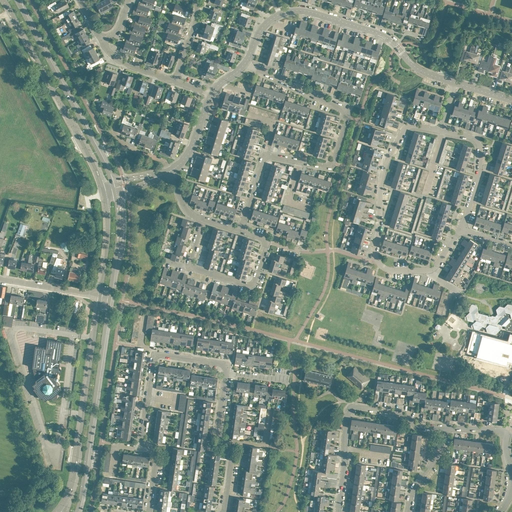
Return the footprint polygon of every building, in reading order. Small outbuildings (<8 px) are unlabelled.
[(69,7),(64,0),(57,4),(55,2),(49,5),(52,11),(56,9),(58,13),(69,7)] [(101,14),(113,7),(111,3),(114,2),(116,3),(116,0),(105,0),(96,5),(101,14)] [(151,9),(154,0),(140,0),(139,5),(149,9),(151,9)] [(254,9),(256,3),(248,0),(247,3),(244,2),(241,8),(249,11),(250,8),(254,9)] [(350,11),(353,0),(347,0),(345,7),(348,8),(345,15),(348,16),(350,11)] [(376,14),(380,2),(376,1),(375,4),(372,13),(376,14)] [(185,11),(186,8),(186,7),(176,4),(172,14),(175,14),(185,18),(187,12),(185,11)] [(146,18),(149,9),(139,5),(137,8),(135,7),(133,14),(140,16),(146,18)] [(402,25),(406,13),(407,7),(404,6),(402,13),(403,14),(402,15),(400,15),(397,24),(402,25)] [(388,21),(391,12),(388,11),(389,8),(386,7),(381,21),(380,26),(383,27),(385,20),(388,21)] [(222,10),(214,8),(213,11),(210,10),(208,17),(215,20),(217,15),(220,16),(222,10)] [(393,22),(397,10),(394,9),(393,12),(391,12),(388,21),(393,22)] [(76,18),(73,12),(71,13),(69,10),(57,16),(59,20),(65,16),(68,22),(76,18)] [(248,27),(251,19),(249,18),(250,16),(242,13),(240,19),(243,20),(241,24),(248,27)] [(407,27),(408,23),(410,14),(406,13),(402,25),(407,27)] [(417,26),(421,13),(418,13),(417,16),(415,15),(412,24),(417,26)] [(184,21),(185,18),(175,14),(172,24),(179,27),(184,29),(186,22),(184,21)] [(147,29),(151,20),(146,18),(140,16),(139,19),(137,19),(135,25),(145,29),(147,29)] [(425,36),(431,17),(428,16),(427,19),(424,18),(421,27),(424,28),(422,35),(425,36)] [(80,24),(76,18),(68,22),(71,28),(68,30),(70,33),(79,28),(77,25),(80,24)] [(299,36),(304,22),(301,21),(299,28),(296,27),(292,38),(295,38),(296,35),(299,36)] [(179,37),(181,31),(178,30),(179,27),(172,24),(169,23),(166,33),(168,33),(179,37)] [(212,23),(211,23),(210,26),(207,24),(205,31),(212,33),(213,30),(217,31),(219,25),(212,23)] [(142,38),(145,29),(135,25),(134,28),(131,27),(129,34),(131,34),(142,38)] [(311,40),(315,26),(312,25),(310,31),(307,30),(305,38),(311,40)] [(322,43),(327,29),(324,28),(322,35),(319,34),(316,41),(322,43)] [(87,35),(84,29),(76,33),(76,34),(71,36),(73,39),(76,37),(78,41),(87,35)] [(245,34),(250,36),(252,33),(243,30),(242,32),(234,29),(232,35),(243,39),(245,34)] [(327,48),(330,38),(328,37),(330,30),(327,29),(322,43),(321,46),(327,48)] [(216,35),(212,33),(205,31),(203,35),(197,33),(196,37),(209,41),(211,36),(215,38),(216,35)] [(337,37),(338,33),(335,32),(333,39),(330,38),(327,48),(333,50),(334,47),(337,37)] [(178,47),(180,41),(177,40),(179,37),(168,33),(165,43),(178,47)] [(285,41),(286,38),(274,35),(267,33),(266,35),(273,38),(272,40),(281,43),(282,41),(285,41)] [(139,47),(142,38),(131,34),(130,37),(128,37),(126,43),(136,47),(139,47)] [(342,48),(346,35),(343,34),(341,40),(338,39),(336,47),(342,48)] [(90,42),(87,35),(78,41),(79,44),(76,45),(78,48),(82,46),(83,46),(90,42)] [(241,45),(243,39),(232,35),(228,44),(236,47),(237,44),(241,45)] [(353,55),(358,38),(355,37),(353,44),(350,43),(348,50),(347,53),(353,55)] [(358,56),(362,46),(359,46),(361,39),(358,38),(353,55),(358,56)] [(280,46),(281,43),(272,40),(270,45),(283,49),(283,47),(280,46)] [(199,43),(196,51),(203,54),(205,49),(208,50),(210,44),(202,41),(201,44),(199,43)] [(364,58),(369,42),(366,41),(364,47),(362,46),(358,56),(358,57),(364,58)] [(371,57),(373,50),(370,49),(372,43),(369,42),(364,58),(370,60),(371,57)] [(133,56),(136,47),(126,43),(125,46),(122,45),(120,52),(133,56)] [(381,45),(378,44),(376,51),(373,50),(371,57),(373,58),(377,59),(380,49),(379,49),(381,45)] [(481,60),(483,56),(477,54),(479,45),(476,44),(475,47),(470,61),(475,63),(474,66),(479,67),(481,60)] [(96,53),(93,47),(92,48),(90,45),(82,50),(83,53),(85,52),(88,58),(96,53)] [(470,61),(475,47),(471,46),(469,52),(463,50),(460,61),(465,63),(466,60),(470,61)] [(234,62),(236,54),(234,53),(235,50),(227,48),(225,54),(228,55),(226,59),(234,62)] [(146,63),(152,65),(153,63),(157,64),(160,54),(150,50),(146,63)] [(278,55),(278,53),(269,50),(268,54),(280,58),(280,56),(278,55)] [(96,53),(88,58),(86,59),(91,68),(100,63),(98,60),(100,59),(96,53)] [(171,67),(175,56),(165,53),(161,66),(167,68),(168,65),(171,67)] [(289,69),(292,60),(289,59),(290,56),(287,55),(283,68),(281,75),(284,75),(286,69),(289,69)] [(294,71),(297,59),(298,57),(296,56),(294,61),(292,60),(289,69),(294,71)] [(488,71),(493,57),(489,56),(487,62),(481,60),(479,67),(478,71),(483,73),(484,70),(488,71)] [(501,66),(500,66),(497,65),(498,61),(496,60),(496,58),(493,57),(488,71),(493,73),(492,75),(497,77),(499,70),(501,66)] [(278,63),(275,62),(266,59),(265,64),(277,67),(278,63)] [(217,67),(223,69),(224,66),(207,60),(204,68),(209,70),(215,72),(217,67)] [(303,74),(306,62),(304,61),(303,64),(301,63),(298,72),(303,74)] [(312,77),(314,70),(316,65),(313,64),(312,67),(310,66),(307,75),(312,77)] [(320,82),(323,73),(324,70),(322,70),(322,67),(320,66),(319,69),(316,81),(320,82)] [(506,81),(511,67),(507,66),(505,72),(499,70),(497,77),(496,81),(501,82),(502,80),(506,81)] [(316,81),(319,69),(317,68),(316,71),(314,70),(312,77),(311,79),(316,81)] [(325,84),(329,72),(330,69),(327,68),(326,71),(324,70),(323,73),(320,82),(325,84)] [(213,78),(215,72),(209,70),(208,73),(203,71),(201,77),(208,80),(209,77),(213,78)] [(113,85),(117,74),(109,72),(107,78),(105,77),(104,82),(113,85)] [(133,77),(124,74),(122,80),(119,79),(116,88),(122,90),(124,85),(129,87),(133,77)] [(335,87),(339,75),(336,74),(335,77),(333,76),(330,85),(332,86),(330,93),(333,94),(335,87)] [(143,95),(146,97),(147,95),(149,88),(146,87),(148,82),(138,79),(135,90),(144,93),(143,95)] [(346,93),(350,80),(345,79),(344,82),(341,91),(346,93)] [(355,95),(359,83),(360,81),(357,80),(356,85),(353,85),(350,94),(355,95)] [(263,97),(267,84),(264,83),(263,87),(261,86),(258,95),(263,97)] [(159,98),(161,92),(163,88),(154,85),(150,95),(159,98)] [(273,100),(276,89),(273,89),(273,90),(271,89),(268,98),(273,100)] [(417,105),(420,96),(417,95),(419,90),(416,89),(412,103),(417,105)] [(171,93),(168,92),(165,102),(170,103),(171,100),(175,102),(178,93),(172,91),(171,93)] [(282,103),(286,92),(283,92),(282,93),(280,92),(278,101),(282,103)] [(423,106),(427,93),(425,92),(423,97),(420,96),(417,105),(423,106)] [(227,110),(230,101),(228,100),(229,94),(226,93),(224,99),(221,97),(220,100),(223,101),(221,109),(222,110),(222,108),(227,110)] [(395,99),(396,96),(387,93),(385,99),(399,103),(400,100),(395,99)] [(187,111),(192,98),(184,95),(181,103),(185,104),(183,109),(187,111)] [(233,113),(238,96),(234,95),(232,102),(230,101),(227,110),(232,111),(232,113),(233,113)] [(433,109),(437,96),(435,95),(434,100),(431,99),(428,108),(433,109)] [(239,113),(242,104),(239,103),(241,97),(238,96),(233,113),(234,112),(239,113)] [(438,113),(441,102),(438,101),(440,97),(437,96),(433,109),(432,112),(438,113)] [(287,111),(291,98),(289,97),(287,101),(285,100),(283,109),(287,111)] [(462,118),(465,109),(462,108),(464,103),(464,104),(466,97),(463,97),(461,102),(460,106),(460,107),(457,116),(462,118)] [(244,116),(249,100),(246,99),(244,105),(242,104),(239,113),(244,115),(243,116),(244,116)] [(111,116),(113,108),(111,107),(112,104),(103,101),(100,108),(104,109),(102,113),(111,116)] [(392,109),(393,107),(384,104),(383,107),(382,107),(382,106),(380,106),(379,108),(382,109),(396,113),(397,111),(392,109)] [(467,119),(472,106),(469,105),(468,110),(465,109),(462,118),(461,120),(467,122),(468,119),(467,119)] [(307,117),(310,107),(307,106),(306,107),(305,106),(302,115),(307,117)] [(457,116),(460,107),(455,106),(452,114),(457,116)] [(474,106),(472,106),(467,119),(468,119),(473,121),(476,112),(473,111),(474,106)] [(481,120),(485,107),(483,106),(482,111),(479,110),(476,119),(481,120)] [(486,122),(489,113),(486,112),(488,107),(485,107),(481,120),(486,122)] [(389,117),(381,114),(378,113),(376,119),(379,120),(398,126),(399,123),(393,121),(388,120),(389,117)] [(497,125),(499,116),(494,115),(490,129),(492,130),(494,124),(497,125)] [(186,131),(188,125),(183,123),(184,120),(172,116),(171,120),(176,122),(175,124),(178,125),(177,128),(186,131)] [(226,127),(228,121),(213,116),(212,120),(218,121),(217,124),(226,127)] [(128,135),(131,126),(132,123),(126,121),(127,118),(123,117),(120,128),(122,130),(121,133),(128,135)] [(329,122),(330,121),(321,118),(319,123),(329,126),(330,123),(329,122)] [(507,128),(510,120),(505,118),(502,127),(507,128)] [(387,124),(392,126),(397,128),(398,126),(379,120),(377,125),(386,127),(387,124)] [(135,134),(138,135),(140,130),(143,124),(139,123),(138,126),(136,125),(135,127),(131,126),(128,135),(134,138),(135,134)] [(225,132),(226,127),(217,124),(217,126),(211,124),(210,128),(225,132)] [(186,133),(186,131),(177,128),(174,127),(172,134),(184,138),(185,136),(186,133)] [(326,132),(327,130),(317,127),(316,132),(329,136),(330,133),(326,132)] [(223,138),(225,132),(210,128),(209,131),(215,133),(214,135),(223,138)] [(381,133),(391,136),(392,133),(386,131),(386,132),(373,128),(371,133),(380,136),(381,133)] [(145,147),(149,137),(145,135),(146,132),(140,130),(138,135),(137,138),(140,139),(138,144),(145,147)] [(255,137),(256,135),(247,132),(245,137),(258,141),(259,138),(255,137)] [(422,137),(423,135),(414,132),(413,137),(423,140),(423,138),(422,137)] [(277,144),(280,135),(275,133),(271,146),(274,147),(275,143),(277,144)] [(154,142),(157,143),(159,137),(154,135),(153,138),(149,137),(145,147),(152,149),(154,142)] [(221,144),(223,138),(214,135),(213,138),(207,136),(206,139),(221,144)] [(286,147),(289,138),(285,136),(281,149),(284,150),(285,146),(286,147)] [(382,145),(388,147),(389,144),(378,141),(369,138),(368,144),(376,146),(377,143),(382,145)] [(177,150),(180,143),(169,139),(167,142),(170,143),(168,146),(177,150)] [(219,150),(221,144),(206,139),(205,143),(211,144),(210,147),(219,150)] [(296,150),(299,141),(294,139),(291,149),(294,150),(294,149),(296,150)] [(326,145),(326,143),(317,140),(316,145),(326,148),(327,145),(326,145)] [(419,147),(420,145),(411,142),(409,147),(420,150),(420,148),(419,147)] [(510,148),(511,145),(502,143),(501,147),(511,151),(511,149),(510,148)] [(175,156),(177,150),(168,146),(167,150),(165,149),(164,152),(160,151),(159,154),(167,157),(168,154),(175,156)] [(218,155),(219,150),(210,147),(210,149),(204,147),(202,151),(218,155)] [(368,147),(366,152),(380,156),(380,154),(376,153),(376,150),(368,147)] [(469,157),(470,152),(460,149),(459,151),(461,152),(460,154),(469,157)] [(249,156),(250,154),(241,151),(240,156),(252,160),(253,157),(249,156)] [(416,157),(417,154),(408,152),(406,157),(416,160),(417,157),(416,157)] [(507,158),(508,155),(499,153),(498,158),(508,161),(508,158),(507,158)] [(196,156),(195,159),(210,164),(212,158),(203,155),(202,158),(196,156)] [(372,163),(373,160),(364,157),(363,163),(376,167),(377,164),(372,163)] [(208,170),(210,164),(195,159),(194,163),(200,165),(199,167),(208,170)] [(251,164),(251,162),(242,159),(241,164),(254,168),(254,165),(251,164)] [(465,167),(467,162),(457,159),(456,161),(458,161),(457,164),(465,167)] [(406,167),(407,165),(399,162),(397,167),(407,170),(408,168),(406,167)] [(376,169),(376,167),(363,163),(361,168),(370,171),(371,168),(376,169)] [(504,168),(505,165),(496,163),(495,167),(505,171),(505,168),(504,168)] [(279,173),(281,168),(271,165),(270,168),(271,168),(270,170),(279,173)] [(207,176),(208,170),(199,167),(199,169),(193,167),(192,171),(207,176)] [(205,181),(207,176),(192,171),(191,174),(197,176),(196,179),(205,181)] [(371,176),(372,173),(363,171),(361,176),(375,180),(376,178),(371,176)] [(403,177),(404,174),(395,172),(394,177),(404,180),(405,177),(403,177)] [(277,182),(278,178),(265,173),(264,176),(268,178),(267,180),(277,182)] [(498,179),(498,176),(490,173),(488,178),(498,182),(499,179),(498,179)] [(308,185),(312,174),(308,174),(308,175),(306,174),(303,183),(308,185)] [(318,188),(322,175),(319,174),(318,178),(316,177),(313,186),(318,188)] [(327,181),(325,180),(323,189),(327,191),(331,178),(328,177),(327,181)] [(465,185),(467,180),(456,177),(456,180),(457,180),(456,183),(465,185)] [(245,183),(245,181),(236,178),(235,183),(248,187),(248,184),(245,183)] [(276,186),(277,182),(267,180),(267,181),(266,181),(265,184),(275,187),(277,188),(277,186),(276,186)] [(368,187),(368,184),(360,181),(358,186),(372,191),(372,188),(368,187)] [(495,189),(495,186),(487,183),(485,188),(495,191),(496,189),(495,189)] [(274,192),(275,187),(265,184),(264,187),(265,187),(264,189),(274,192)] [(366,191),(371,193),(372,191),(358,186),(356,192),(365,195),(366,191)] [(462,195),(464,190),(453,187),(453,189),(454,190),(453,193),(462,195)] [(408,197),(409,194),(400,192),(398,197),(409,200),(409,198),(408,197)] [(492,198),(492,196),(484,193),(482,198),(492,201),(493,199),(492,198)] [(195,207),(198,196),(192,194),(190,202),(193,203),(192,206),(195,207)] [(271,202),(272,197),(262,194),(261,196),(262,197),(261,199),(271,202)] [(200,209),(203,201),(200,200),(201,197),(198,196),(195,207),(200,209)] [(459,205),(461,200),(450,197),(450,199),(451,200),(450,202),(459,205)] [(206,211),(207,208),(208,203),(206,202),(206,199),(204,198),(203,201),(200,209),(206,211)] [(357,199),(355,204),(364,207),(365,204),(370,205),(371,203),(357,199)] [(212,212),(215,202),(209,200),(208,203),(207,208),(210,208),(209,211),(212,212)] [(449,210),(451,205),(441,201),(440,204),(441,204),(440,207),(449,210)] [(219,213),(222,204),(217,203),(214,213),(217,214),(217,213),(219,213)] [(227,216),(229,216),(232,207),(227,206),(223,219),(226,219),(227,216)] [(256,220),(259,211),(254,209),(251,220),(254,221),(254,219),(256,220)] [(446,220),(448,215),(438,211),(437,214),(438,214),(437,217),(446,220)] [(264,222),(265,223),(268,214),(264,212),(259,225),(262,226),(264,222)] [(275,226),(278,217),(273,215),(270,226),(273,227),(273,225),(275,226)] [(366,219),(361,217),(352,215),(350,220),(354,221),(353,223),(356,224),(358,225),(360,219),(365,221),(366,219)] [(479,227),(482,216),(480,216),(479,217),(477,216),(474,225),(479,227)] [(193,225),(194,222),(183,219),(181,225),(184,226),(189,227),(190,224),(193,225)] [(489,230),(492,220),(490,219),(489,220),(486,220),(484,228),(489,230)] [(399,226),(399,224),(391,221),(389,226),(399,229),(400,227),(399,226)] [(506,232),(510,222),(507,221),(507,223),(504,222),(501,231),(506,232)] [(281,234),(282,231),(285,224),(279,222),(276,230),(279,231),(278,234),(281,234)] [(499,233),(502,223),(499,222),(499,223),(496,223),(494,231),(499,233)] [(21,223),(17,233),(22,235),(26,225),(21,223)] [(287,236),(290,225),(285,224),(282,231),(285,232),(284,235),(287,236)] [(367,228),(358,225),(356,224),(355,228),(352,227),(351,229),(366,233),(367,228)] [(292,238),(295,230),(292,229),(293,226),(290,225),(287,236),(292,238)] [(223,231),(212,227),(211,230),(212,231),(212,233),(221,236),(223,231)] [(299,237),(301,232),(298,231),(299,228),(296,227),(295,230),(292,238),(298,240),(299,237)] [(304,242),(308,231),(302,229),(301,232),(299,237),(302,238),(301,241),(304,242)] [(364,238),(366,233),(351,229),(350,231),(354,232),(353,235),(355,236),(364,238)] [(188,240),(190,234),(182,231),(181,234),(178,233),(177,236),(188,240)] [(440,239),(442,234),(431,231),(431,233),(432,234),(431,236),(440,239)] [(220,240),(207,236),(206,239),(210,240),(209,242),(218,245),(220,240)] [(362,244),(354,241),(351,240),(348,239),(347,241),(351,242),(350,246),(352,246),(361,249),(362,244)] [(386,250),(389,240),(387,239),(387,240),(384,239),(381,248),(386,250)] [(464,239),(462,242),(474,249),(477,244),(470,239),(468,242),(464,239)] [(474,249),(462,242),(461,244),(465,247),(464,249),(471,254),(474,249)] [(186,245),(183,244),(179,243),(178,246),(175,245),(174,248),(177,249),(185,251),(186,245)] [(414,255),(417,245),(415,244),(414,246),(411,245),(409,253),(414,255)] [(486,258),(490,245),(488,244),(486,249),(483,248),(480,257),(486,258)] [(406,256),(409,246),(407,245),(406,246),(403,246),(401,254),(406,256)] [(492,260),(494,252),(491,251),(493,246),(490,245),(486,258),(492,260)] [(75,256),(82,258),(86,259),(88,255),(81,254),(82,248),(74,246),(72,255),(75,256)] [(217,250),(206,247),(205,249),(209,251),(209,253),(218,255),(219,250),(217,250)] [(424,258),(427,248),(425,247),(424,249),(421,248),(419,257),(424,258)] [(183,257),(185,251),(177,249),(176,251),(173,251),(172,253),(183,257)] [(471,254),(464,249),(460,254),(472,262),(474,259),(470,257),(471,254)] [(248,256),(249,255),(240,252),(238,257),(241,258),(251,261),(252,258),(248,256)] [(182,259),(183,257),(172,253),(170,259),(178,261),(179,258),(182,259)] [(503,264),(505,255),(499,253),(495,267),(498,267),(499,263),(503,264)] [(285,256),(284,256),(277,254),(276,257),(273,256),(272,259),(283,262),(285,256)] [(472,262),(460,254),(457,259),(465,264),(467,261),(471,264),(472,262)] [(216,260),(206,257),(205,260),(206,260),(206,262),(215,265),(216,260)] [(10,259),(9,259),(8,267),(15,268),(17,260),(14,260),(14,259),(10,258),(10,259)] [(282,265),(283,262),(272,259),(270,265),(278,267),(279,264),(282,265)] [(465,264),(457,259),(456,261),(452,259),(450,261),(462,269),(465,264)] [(39,261),(38,272),(45,274),(46,268),(47,262),(43,262),(39,261)] [(459,273),(462,269),(450,261),(449,263),(453,266),(451,268),(459,273)] [(65,266),(61,266),(62,263),(55,262),(53,268),(57,269),(55,276),(62,278),(65,266)] [(248,267),(249,265),(239,262),(238,267),(251,271),(252,268),(248,267)] [(350,277),(352,269),(350,268),(351,263),(348,262),(344,275),(350,277)] [(280,271),(281,268),(278,267),(270,265),(269,271),(276,273),(277,270),(280,271)] [(70,267),(67,279),(78,282),(80,274),(75,273),(76,269),(70,267)] [(166,285),(168,276),(166,275),(168,269),(164,268),(159,284),(160,284),(160,283),(166,285)] [(366,282),(370,269),(368,268),(366,273),(363,272),(361,281),(366,282)] [(457,276),(459,273),(451,268),(448,273),(460,281),(462,278),(457,276)] [(354,284),(358,270),(352,269),(350,277),(348,282),(354,284)] [(372,284),(374,276),(371,275),(373,270),(370,269),(366,282),(365,286),(371,288),(372,284)] [(171,288),(176,271),(172,270),(171,276),(168,276),(166,285),(170,286),(170,287),(171,288)] [(361,281),(363,272),(358,270),(354,284),(356,285),(358,280),(361,281)] [(176,291),(180,279),(177,278),(179,272),(176,271),(171,288),(170,289),(176,291)] [(245,276),(246,275),(236,272),(235,277),(245,280),(246,277),(245,276)] [(460,281),(448,273),(445,278),(453,283),(455,280),(459,283),(460,281)] [(185,283),(187,277),(187,275),(184,274),(182,280),(180,279),(176,291),(182,293),(182,292),(185,283)] [(284,286),(286,280),(279,277),(278,280),(275,280),(274,282),(284,286)] [(377,292),(380,284),(377,283),(379,278),(376,277),(372,291),(377,292)] [(416,293),(418,284),(416,283),(417,278),(414,278),(410,291),(416,293)] [(187,295),(192,280),(189,279),(187,284),(185,283),(182,292),(187,294),(186,295),(187,295)] [(193,296),(196,287),(194,286),(195,281),(192,280),(187,295),(187,297),(193,298),(193,296)] [(284,288),(284,286),(274,282),(272,288),(280,290),(281,287),(284,288)] [(199,299),(203,284),(200,283),(199,288),(196,287),(193,296),(198,297),(198,299),(199,299)] [(215,300),(218,291),(216,290),(218,284),(214,283),(209,300),(210,300),(210,299),(215,300)] [(207,300),(210,291),(205,290),(207,285),(203,284),(199,299),(199,300),(199,301),(203,302),(204,302),(205,299),(207,300)] [(381,299),(386,285),(380,284),(377,292),(380,293),(379,298),(381,299)] [(420,299),(424,286),(418,284),(416,293),(419,294),(417,298),(420,299)] [(432,298),(436,284),(434,284),(432,288),(430,288),(427,296),(426,299),(431,301),(432,298)] [(438,300),(441,291),(437,290),(439,285),(436,284),(432,298),(438,300)] [(388,296),(391,287),(386,285),(381,299),(384,300),(385,295),(388,296)] [(221,303),(226,287),(222,286),(221,292),(218,291),(215,300),(220,302),(220,303),(221,303)] [(427,296),(430,288),(424,286),(420,299),(422,300),(424,295),(427,296)] [(227,304),(230,295),(227,294),(229,288),(226,287),(221,303),(221,304),(222,302),(227,304)] [(392,302),(396,289),(391,287),(388,296),(391,297),(390,302),(392,302)] [(409,288),(406,287),(405,291),(402,291),(399,299),(405,301),(409,288)] [(282,294),(283,291),(280,290),(272,288),(270,294),(273,295),(278,296),(279,293),(282,294)] [(232,308),(235,299),(237,293),(237,290),(234,289),(232,296),(230,295),(227,304),(232,305),(231,307),(232,307),(232,308)] [(399,299),(402,291),(396,289),(392,302),(395,303),(396,298),(399,299)] [(16,303),(18,296),(11,295),(11,297),(6,296),(3,315),(14,317),(16,303)] [(237,311),(242,296),(239,295),(237,300),(235,299),(232,308),(237,309),(236,311),(237,311)] [(279,303),(281,297),(278,296),(273,295),(272,298),(269,297),(268,299),(279,303)] [(24,297),(18,296),(16,303),(22,304),(21,309),(22,310),(21,313),(24,314),(24,310),(25,305),(23,304),(24,297)] [(243,311),(246,303),(244,302),(245,297),(242,296),(237,311),(238,311),(238,310),(243,311)] [(249,315),(253,299),(250,298),(248,303),(246,303),(243,311),(248,313),(248,314),(249,315)] [(47,301),(37,299),(36,306),(42,307),(41,316),(37,315),(36,321),(44,322),(46,308),(46,307),(47,301)] [(255,315),(258,306),(255,305),(257,300),(253,299),(249,315),(250,313),(255,315)] [(278,305),(279,303),(268,299),(267,305),(274,307),(275,305),(278,305)] [(277,311),(277,308),(274,307),(267,305),(265,311),(273,313),(274,310),(277,311)] [(175,344),(176,333),(177,326),(175,325),(174,329),(171,328),(171,329),(170,332),(169,343),(175,344)] [(163,342),(164,331),(165,328),(163,327),(159,327),(158,330),(157,341),(163,342)] [(192,332),(188,331),(188,334),(187,346),(192,346),(195,328),(192,328),(192,332)] [(202,350),(204,339),(205,331),(202,331),(201,338),(198,338),(196,349),(202,350)] [(220,352),(222,341),(223,334),(220,334),(219,341),(216,340),(214,352),(220,352)] [(473,334),(468,352),(476,354),(476,357),(506,365),(507,360),(511,361),(511,335),(509,343),(473,334)] [(226,353),(228,342),(228,339),(226,339),(225,342),(222,341),(220,352),(226,353)] [(232,354),(234,343),(234,340),(232,339),(231,343),(228,342),(226,353),(232,354)] [(61,370),(61,368),(60,367),(59,367),(62,342),(57,341),(54,341),(47,340),(46,348),(35,346),(32,368),(34,368),(34,369),(34,370),(34,371),(34,373),(33,373),(34,375),(35,375),(35,376),(36,377),(36,378),(37,379),(36,380),(36,382),(33,384),(35,388),(34,388),(35,390),(34,391),(38,396),(39,395),(41,398),(43,398),(45,401),(48,398),(50,399),(52,398),(52,399),(55,399),(57,398),(57,395),(57,394),(58,393),(58,391),(61,388),(59,385),(60,384),(57,380),(57,378),(60,376),(58,374),(58,371),(59,371),(61,370)] [(355,367),(353,369),(347,377),(361,389),(363,386),(364,387),(370,380),(355,367)] [(303,381),(330,387),(332,376),(306,370),(303,381)] [(216,387),(218,378),(210,377),(208,386),(216,387)] [(242,395),(244,383),(237,382),(237,385),(234,385),(233,394),(236,394),(236,390),(239,391),(239,395),(242,395)] [(249,387),(250,384),(244,383),(242,395),(245,395),(245,392),(249,392),(248,395),(251,396),(252,387),(249,387)] [(260,398),(262,385),(255,384),(255,388),(252,387),(251,396),(254,396),(254,397),(260,398)] [(267,391),(268,386),(262,385),(260,398),(263,398),(263,394),(266,395),(265,400),(268,400),(270,392),(267,391)] [(277,402),(279,390),(273,389),(272,392),(270,392),(268,400),(268,401),(277,402)] [(284,394),(285,391),(279,390),(277,402),(280,403),(280,399),(283,399),(283,402),(286,402),(287,394),(284,394)] [(468,411),(469,402),(463,401),(461,413),(461,415),(460,422),(463,422),(464,416),(465,416),(466,411),(468,411)] [(499,403),(485,401),(483,401),(483,404),(489,405),(489,408),(498,410),(498,409),(499,410),(499,406),(499,403)] [(361,430),(362,421),(357,420),(354,440),(357,441),(358,434),(357,434),(357,430),(357,429),(361,430)] [(337,455),(328,454),(320,453),(319,459),(331,461),(331,458),(336,458),(337,455)] [(331,464),(331,461),(319,459),(318,465),(321,466),(335,468),(335,465),(331,464)] [(325,496),(323,496),(313,495),(313,501),(315,501),(329,503),(329,500),(324,499),(325,496)] [(328,506),(329,503),(315,501),(313,501),(310,500),(309,507),(314,507),(323,509),(324,505),(328,506)]
